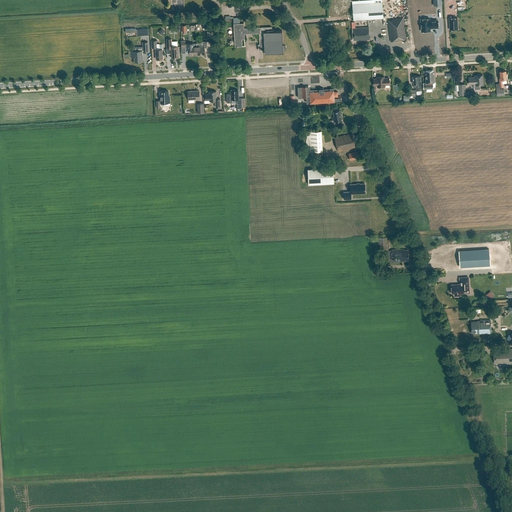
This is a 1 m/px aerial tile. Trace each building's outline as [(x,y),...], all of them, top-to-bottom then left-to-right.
[(383,19),(382,2),(352,4),(353,21),(383,19)] [(406,40),(404,21),(402,18),(389,20),(388,22),(390,42),(406,40)] [(457,18),(449,18),(450,30),(458,29),(457,18)] [(421,19),(421,31),(430,31),(430,28),(431,27),(433,28),(438,28),(438,20),(430,21),(430,19),(421,19)] [(249,34),(249,28),(244,28),(244,23),(238,24),(234,24),(235,46),(242,46),(242,39),(245,39),(244,34),(249,34)] [(272,27),(249,28),(249,34),(259,33),(260,44),(258,44),(258,50),(264,50),(265,53),(283,52),(283,50),(284,50),(285,50),(286,49),(286,48),(286,47),(286,46),(285,46),(285,45),(284,45),(283,45),(282,31),(274,31),(274,29),(272,29),(272,27)] [(352,28),(353,40),(369,39),(368,27),(352,28)] [(171,54),(172,58),(179,57),(178,46),(172,46),(172,39),(167,39),(167,49),(170,49),(170,54),(171,54)] [(157,44),(156,40),(151,40),(152,47),(156,47),(156,50),(155,50),(156,59),(162,59),(162,49),(159,49),(159,44),(157,44)] [(142,51),(133,51),(133,55),(135,55),(135,62),(136,62),(136,63),(139,63),(139,62),(143,62),(142,53),(148,53),(148,42),(142,43),(143,51),(142,51)] [(202,43),(196,43),(197,54),(204,54),(204,47),(207,47),(207,42),(202,42),(202,43)] [(197,54),(196,43),(194,43),(194,46),(190,46),(190,43),(186,44),(186,49),(189,49),(190,55),(197,54)] [(426,74),(426,83),(423,83),(424,89),(433,88),(433,83),(435,83),(434,73),(433,70),(426,70),(426,74)] [(499,87),(503,87),(502,79),(506,79),(506,78),(507,78),(507,74),(506,74),(506,70),(500,71),(500,78),(499,78),(499,87)] [(483,75),(481,75),(480,74),(477,74),(477,75),(475,75),(475,77),(469,77),(469,84),(474,84),(475,89),(480,89),(480,85),(483,84),(483,75)] [(385,85),(390,84),(389,78),(384,78),(384,76),(377,77),(377,79),(373,79),(374,85),(378,85),(378,87),(385,87),(385,85)] [(416,91),(422,90),(421,87),(421,76),(418,76),(413,76),(413,84),(415,84),(415,87),(416,87),(416,91)] [(319,89),(319,90),(313,90),(313,89),(308,89),(308,87),(305,87),(305,86),(297,86),(298,97),(306,97),(306,102),(310,102),(334,101),(333,97),(337,97),(337,92),(333,92),(333,88),(330,88),(330,89),(324,89),(323,88),(319,89)] [(238,100),(238,99),(238,96),(238,94),(238,90),(231,90),(231,94),(226,94),(227,103),(232,102),(232,104),(236,104),(237,103),(237,108),(242,108),(241,100),(238,100)] [(169,95),(168,91),(160,91),(160,101),(157,101),(157,107),(160,107),(160,103),(170,103),(169,95)] [(199,99),(199,91),(187,92),(188,100),(189,100),(189,103),(194,103),(194,99),(199,99)] [(217,99),(216,91),(209,92),(209,94),(205,94),(205,100),(209,100),(209,101),(215,101),(216,107),(220,107),(220,99),(217,99)] [(339,110),(333,111),(334,116),(331,116),(332,120),(329,120),(330,126),(336,126),(336,121),(341,121),(339,110)] [(322,151),(322,131),(306,132),(307,152),(322,151)] [(352,134),(345,135),(334,138),(338,151),(355,147),(352,134)] [(357,152),(348,154),(350,161),(359,158),(357,152)] [(309,170),(309,185),(334,184),(334,169),(309,170)] [(351,194),(365,193),(365,183),(359,184),(357,184),(350,184),(350,192),(344,192),(344,199),(351,199),(351,194)] [(388,250),(388,237),(377,237),(377,250),(388,250)] [(402,262),(402,261),(408,261),(408,250),(403,250),(403,249),(392,250),(392,262),(402,262)] [(490,265),(489,249),(459,251),(460,267),(490,265)] [(459,293),(468,292),(467,277),(459,278),(459,284),(450,284),(451,293),(454,293),(454,294),(455,295),(458,295),(459,294),(459,293)] [(477,334),(491,333),(491,320),(476,321),(471,322),(471,333),(477,333),(477,334)] [(511,348),(494,349),(494,363),(511,362),(511,348)]
